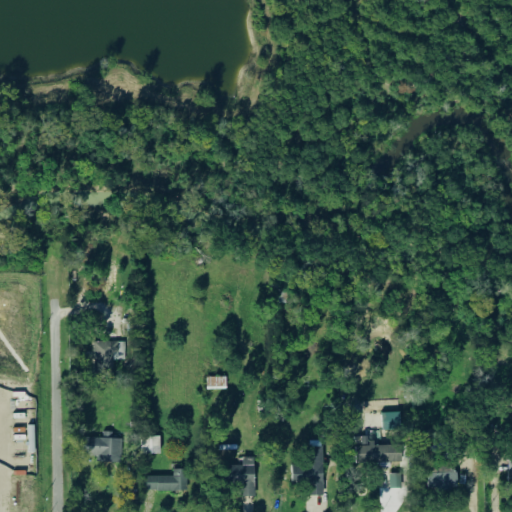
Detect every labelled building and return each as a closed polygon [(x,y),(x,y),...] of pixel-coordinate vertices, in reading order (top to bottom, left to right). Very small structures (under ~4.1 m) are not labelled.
[(108,293),(119,294),(120,259),(109,259),(108,293)] [(94,342),(94,368),(113,369),(113,361),(125,362),(125,343),(94,342)] [(383,431),(402,431),(401,413),(382,414),(383,431)] [(161,455),(161,438),(142,438),(142,455),(161,455)] [(123,440),(88,439),(88,453),(97,453),(97,463),(122,464),(123,440)] [(356,443),(357,464),(403,463),(403,446),(375,447),(375,443),(356,443)] [(255,457),(236,458),(237,485),(243,485),(243,498),(256,498),(255,457)] [(312,497),(325,496),(324,460),(293,461),(294,484),(312,484),(312,497)] [(148,477),(148,491),(188,492),(188,470),(173,470),(173,477),(148,477)] [(459,491),(458,471),(428,472),(429,492),(459,491)] [(402,475),(390,475),(390,489),(402,489),(402,475)]
